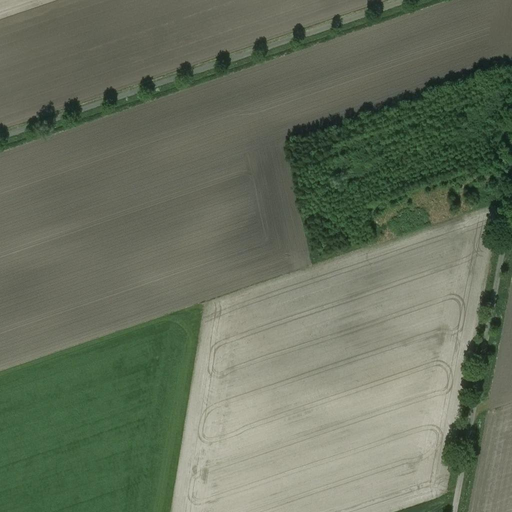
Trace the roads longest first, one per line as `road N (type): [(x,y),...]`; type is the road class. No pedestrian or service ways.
road 1 (unclassified): [(410,0),(0,138)]
road 2 (unclassified): [(454,511),(511,202)]
road 3 (track): [(0,379),(220,305),(245,377)]
